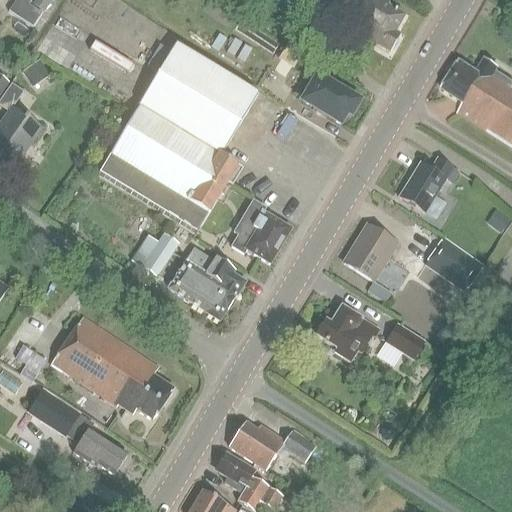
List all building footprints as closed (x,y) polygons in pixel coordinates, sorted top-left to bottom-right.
[(26,8),(28,4),(21,0),(14,0),(5,14),(32,31),(41,17),(26,8)] [(36,0),(30,9),(40,15),(50,0),(36,0)] [(264,0),(238,0),(258,12),(264,0)] [(393,36),(403,19),(387,10),(388,7),(375,0),(363,0),(345,31),(388,56),(398,38),(393,36)] [(20,54),(5,44),(0,51),(0,73),(5,77),(20,54)] [(154,73),(166,52),(157,47),(145,68),(154,73)] [(222,159),(258,102),(174,49),(138,109),(96,179),(195,238),(237,168),(222,159)] [(457,113),(511,148),(511,85),(495,74),(497,70),(483,61),(474,75),(459,65),(442,91),(463,104),(457,113)] [(37,64),(20,75),(31,91),(48,80),(37,64)] [(0,96),(9,84),(0,78),(0,96)] [(316,79),(301,104),(313,110),(312,112),(325,120),(326,119),(339,126),(346,115),(350,118),(358,104),(342,94),(344,91),(329,82),(327,86),(316,79)] [(12,111),(23,94),(11,86),(0,101),(0,109),(8,115),(0,125),(0,161),(1,160),(15,170),(42,131),(12,111)] [(443,182),(450,186),(458,173),(438,161),(430,173),(420,167),(398,201),(422,216),(443,182)] [(262,215),(265,211),(253,204),(233,235),(238,238),(231,250),(243,257),(246,253),(269,267),(290,232),(262,215)] [(496,213),(487,226),(502,237),(511,224),(496,213)] [(372,284),(395,247),(364,228),(341,266),(372,284)] [(155,281),(177,247),(161,237),(156,246),(146,239),(129,264),(155,281)] [(441,242),(424,267),(464,294),(481,269),(441,242)] [(193,252),(167,292),(205,316),(219,325),(231,305),(234,300),(235,301),(244,285),(231,276),(230,272),(214,261),(212,265),(193,252)] [(369,337),(373,340),(378,332),(339,308),(329,325),(325,323),(315,339),(334,351),(332,354),(349,364),(356,352),(359,354),(369,337)] [(153,379),(158,371),(82,320),(51,367),(116,410),(117,408),(132,418),(136,413),(152,423),(174,392),(153,379)] [(394,328),(383,346),(411,363),(422,345),(394,328)] [(18,377),(31,385),(44,365),(20,350),(12,362),(23,369),(18,377)] [(0,372),(0,389),(13,398),(20,386),(0,372)] [(60,407),(47,427),(66,439),(66,438),(79,447),(73,456),(94,469),(96,467),(113,478),(127,458),(89,433),(93,427),(79,418),(78,418),(60,407)] [(281,449),(304,465),(314,450),(290,434),(284,443),(264,430),(260,436),(244,425),(228,449),(265,473),(281,449)] [(253,511),(257,505),(268,511),(272,511),(281,497),(251,479),(255,474),(223,455),(213,473),(226,481),(223,487),(239,496),(235,503),(249,511),(253,511)] [(231,511),(200,493),(188,511),(231,511)]
